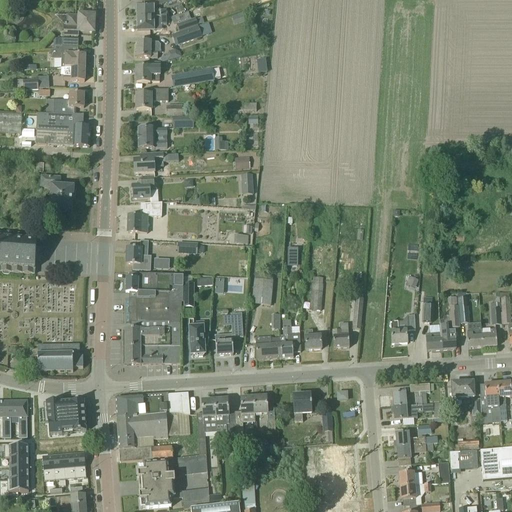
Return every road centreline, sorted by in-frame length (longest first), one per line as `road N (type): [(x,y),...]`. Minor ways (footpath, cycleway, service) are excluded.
road 1 (tertiary): [(99,389),(109,0)]
road 2 (residential): [(99,389),(368,372)]
road 3 (residential): [(368,372),(511,359)]
road 4 (residential): [(378,511),(368,372)]
road 5 (tertiary): [(109,511),(99,389)]
